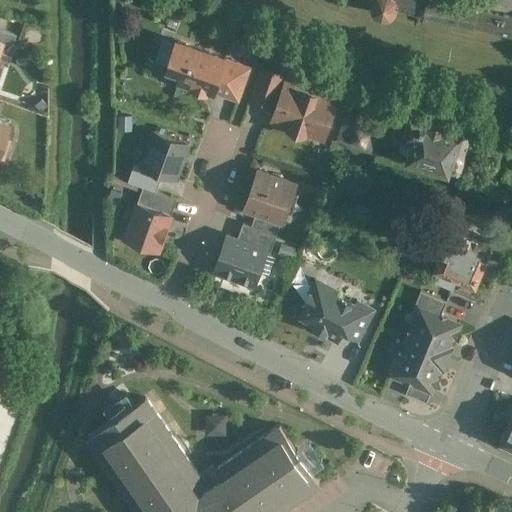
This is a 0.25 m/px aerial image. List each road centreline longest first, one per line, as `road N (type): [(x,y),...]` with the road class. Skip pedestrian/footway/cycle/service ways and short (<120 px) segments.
road 1 (residential): [(175,300),(448,448)]
road 2 (residential): [(175,300),(240,113)]
road 3 (residential): [(0,213),(175,300)]
road 4 (residential): [(511,301),(448,448)]
